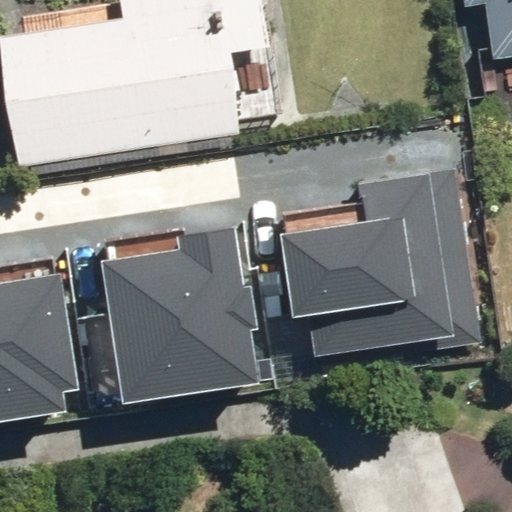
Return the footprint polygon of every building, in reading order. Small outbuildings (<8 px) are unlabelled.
[(111,0),(0,19),(0,74),(18,178),(240,140),(215,0),(111,0)] [(511,44),(511,0),(480,0),(486,48),(511,44)] [(369,219),(279,234),(293,318),(309,315),(317,367),(480,341),(453,172),(364,186),(369,219)] [(183,249),(103,262),(126,403),(257,382),(248,331),(256,330),(249,287),(242,288),(232,230),(181,239),(183,249)] [(0,421),(61,412),(58,390),(76,387),(59,276),(0,284),(0,421)]
